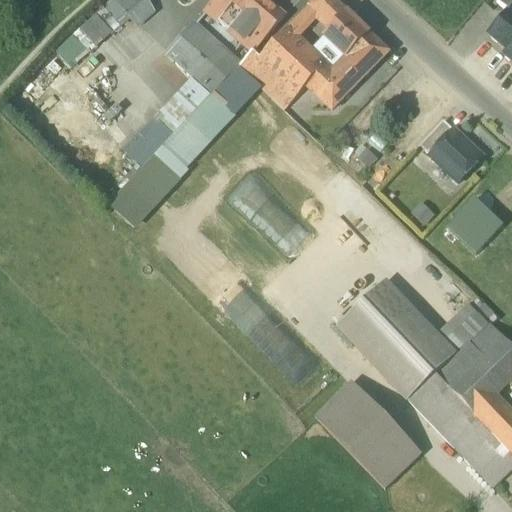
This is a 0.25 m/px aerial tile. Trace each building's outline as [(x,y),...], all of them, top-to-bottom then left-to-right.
[(122,0),(118,6),(138,30),(153,16),(144,0),(122,0)] [(264,5),(258,0),(221,0),(220,2),(219,1),(207,16),(253,56),(283,20),(264,5)] [(329,0),(320,0),(309,11),(320,22),(336,6),(329,0)] [(511,0),(502,0),(496,7),(509,18),(490,41),(508,57),(505,61),(511,67),(511,0)] [(347,17),(336,6),(320,22),(332,33),(347,17)] [(371,39),(347,17),(332,33),(324,42),(331,49),(327,54),(335,61),(339,56),(346,64),(371,39)] [(222,54),(197,31),(195,29),(170,57),(195,81),(208,69),(207,68),(208,67),(209,68),(226,84),(238,71),(239,70),(224,56),(222,54)] [(326,72),(287,34),(259,64),(298,101),(308,91),(326,72)] [(346,64),(332,78),(326,72),(308,91),(333,115),(389,56),(371,39),(346,64)] [(226,84),(209,68),(208,67),(207,68),(208,69),(195,81),(213,98),(226,84)] [(213,98),(155,161),(179,183),(181,185),(189,177),(187,175),(236,122),(234,121),(261,93),(238,71),(213,98)] [(443,126),(420,151),(430,160),(453,136),(443,126)] [(483,162),(454,135),(453,136),(430,160),(429,161),(458,188),(483,162)] [(179,183),(155,161),(110,210),(136,235),(181,186),(181,185),(179,183)] [(444,235),(475,264),(506,231),(475,202),(444,235)] [(441,347),(385,288),(337,333),(407,405),(408,406),(436,379),(455,361),(441,347)] [(475,316),(441,347),(455,361),(488,330),(475,316)] [(455,361),(436,379),(451,396),(505,345),(489,329),(488,330),(455,361)] [(511,352),(505,345),(451,396),(473,419),(473,420),(493,400),(507,387),(511,382),(511,352)] [(436,379),(408,406),(493,495),(511,476),(511,460),(473,420),(473,419),(451,396),(436,379)] [(420,462),(351,390),(316,423),(385,495),(420,462)] [(511,419),(493,400),(473,420),(511,460),(511,419)]
